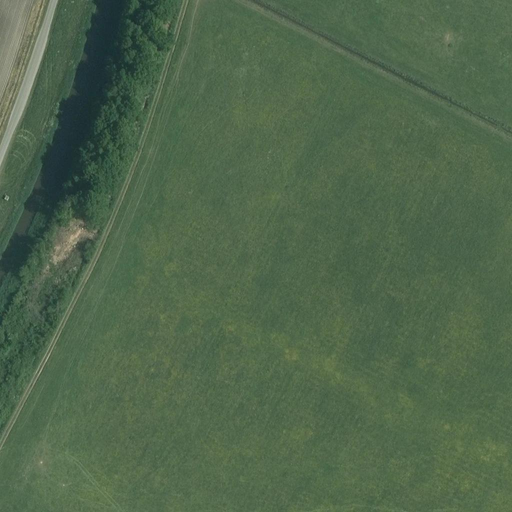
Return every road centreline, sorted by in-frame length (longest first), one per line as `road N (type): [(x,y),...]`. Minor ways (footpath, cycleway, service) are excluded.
road 1 (track): [(183,0),(113,209),(0,444)]
road 2 (track): [(0,319),(69,173),(126,0)]
road 3 (unclassified): [(0,154),(54,0)]
